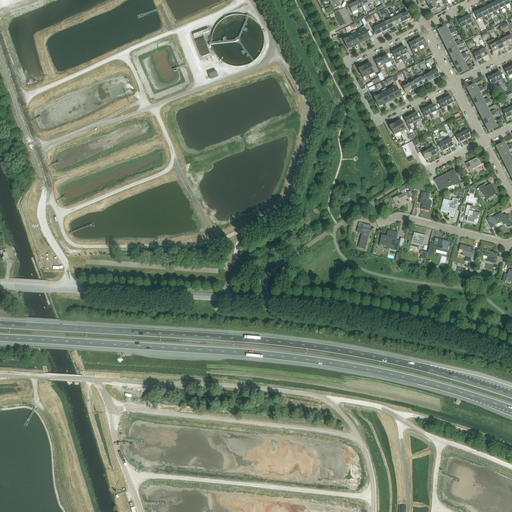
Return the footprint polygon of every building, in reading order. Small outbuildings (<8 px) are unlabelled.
[(363,7),(359,0),(354,3),(358,10),(358,12),(361,10),(360,9),(363,7)] [(368,5),(365,0),(359,0),(363,7),(365,11),(367,9),(365,6),(368,5)] [(496,1),(496,2),(499,9),(500,8),(504,7),(505,11),(508,9),(506,6),(505,6),(501,0),(499,0),(496,2),(496,1)] [(340,10),(338,7),(341,6),(338,1),(331,4),(329,5),(332,10),(333,13),(338,11),(340,10)] [(436,2),(434,3),(434,1),(428,4),(430,10),(437,7),(437,8),(440,7),(439,5),(438,5),(436,2)] [(491,4),(490,4),(494,12),(495,11),(498,9),(500,13),(502,12),(500,8),(499,9),(496,2),(491,4)] [(358,10),(354,3),(348,6),(352,13),(358,10)] [(485,7),(489,14),(490,14),(493,12),(495,16),(497,15),(495,11),(494,12),(490,4),(485,7)] [(480,9),(480,10),(483,17),(484,16),(488,15),(489,19),(491,18),(490,14),(489,14),(485,7),(480,10),(480,9)] [(398,10),(400,15),(401,14),(405,21),(411,18),(410,18),(407,12),(407,11),(402,14),(400,9),(398,10)] [(486,20),(484,16),(483,17),(480,10),(479,10),(474,12),(474,13),(477,19),(477,20),(478,20),(482,17),(484,21),(486,20)] [(392,13),(394,18),(395,17),(399,24),(405,21),(401,14),(400,15),(396,17),(394,12),(392,13)] [(387,16),(389,20),(390,20),(393,27),(399,24),(395,17),(394,18),(391,19),(389,15),(387,16)] [(464,17),(463,18),(467,25),(468,24),(471,23),(473,27),(475,26),(473,22),(469,15),(464,18),(464,17)] [(381,19),(383,23),(384,23),(388,30),(393,27),(390,20),(389,20),(385,22),(383,18),(381,19)] [(470,28),(468,24),(467,25),(463,18),(458,20),(458,21),(462,27),(461,27),(462,28),(466,26),(468,29),(470,28)] [(375,22),(377,26),(378,26),(382,33),(388,30),(384,23),(383,23),(379,25),(377,21),(375,22)] [(376,35),(382,33),(378,26),(377,26),(374,28),(372,24),(369,25),(372,29),(373,29),(376,35)] [(440,37),(454,30),(452,28),(448,30),(446,26),(437,30),(440,37)] [(363,30),(360,32),(365,41),(370,38),(366,30),(366,29),(365,29),(364,27),(362,27),(363,30)] [(208,28),(193,33),(194,37),(209,31),(208,28)] [(443,43),(452,38),(450,34),(455,32),(454,30),(440,37),(443,43)] [(355,31),(353,32),(359,44),(365,41),(360,32),(356,34),(355,31)] [(351,33),(353,36),(349,37),(354,47),(359,44),(353,32),(351,33)] [(503,34),(505,38),(505,37),(509,45),(511,43),(511,36),(511,35),(507,37),(505,33),(503,34)] [(343,40),(343,41),(344,41),(348,49),(348,50),(354,47),(349,37),(346,39),(344,36),(342,37),(344,40),(343,40)] [(497,37),(499,41),(500,40),(504,48),(504,47),(509,45),(505,37),(505,38),(501,40),(499,36),(497,37)] [(204,38),(196,41),(202,57),(210,54),(204,38)] [(421,38),(415,41),(418,48),(417,48),(419,53),(421,52),(419,47),(424,45),(424,44),(424,45),(421,38)] [(443,43),(447,49),(460,42),(459,40),(454,42),(452,38),(443,43)] [(492,40),(494,43),(495,43),(498,50),(499,50),(504,47),(504,48),(500,40),(499,41),(496,42),(494,39),(492,40)] [(414,50),(417,48),(418,48),(415,41),(409,44),(412,50),(412,51),(411,51),(414,56),(416,54),(414,50)] [(493,53),(498,50),(495,43),(494,43),(491,45),(489,41),(487,42),(489,46),(493,53)] [(447,49),(450,55),(459,51),(457,47),(461,45),(460,42),(447,49)] [(404,46),(398,49),(401,56),(400,57),(402,61),(404,60),(402,56),(407,53),(404,47),(404,46)] [(476,48),(478,52),(479,51),(483,58),(488,56),(488,55),(485,48),(484,48),(480,50),(478,47),(476,48)] [(397,59),(400,57),(401,56),(398,49),(392,52),(392,53),(392,52),(395,59),(394,59),(397,64),(399,63),(397,59)] [(471,51),(473,54),(477,61),(482,58),(482,59),(483,58),(479,51),(478,52),(474,53),(473,50),(471,51)] [(466,55),(465,53),(461,55),(459,51),(450,55),(453,61),(466,55)] [(387,55),(381,58),(384,65),(383,65),(385,70),(387,69),(385,64),(390,62),(392,65),(394,64),(391,58),(389,59),(387,55)] [(467,57),(466,55),(453,61),(456,68),(465,63),(463,59),(467,57)] [(380,67),(383,65),(384,65),(381,58),(375,61),(378,67),(378,68),(380,73),(382,71),(380,67)] [(475,66),(473,62),(475,66),(472,67),(471,65),(467,67),(465,63),(456,68),(459,74),(475,66)] [(372,74),(374,76),(376,75),(374,73),(375,72),(374,72),(370,64),(370,63),(364,66),(369,75),(372,74)] [(364,66),(358,69),(359,69),(363,78),(365,81),(367,80),(365,77),(369,75),(364,66)] [(427,68),(429,73),(430,72),(434,79),(440,76),(437,69),(436,69),(432,72),(429,67),(427,68)] [(425,75),(428,82),(434,79),(430,72),(429,73),(426,74),(424,70),(422,71),(424,75),(425,75)] [(216,71),(209,74),(211,79),(218,76),(216,71)] [(499,72),(493,75),(497,82),(498,81),(502,80),(504,84),(506,83),(504,78),(503,79),(499,72),(500,72),(499,72)] [(423,85),(428,82),(425,75),(424,75),(420,77),(418,73),(416,74),(418,78),(419,78),(423,85)] [(500,86),(498,81),(497,82),(493,75),(487,78),(488,78),(491,84),(491,85),(496,82),(498,87),(500,86)] [(414,81),(417,88),(423,85),(419,78),(418,78),(415,80),(412,76),(410,77),(413,81),(414,81)] [(405,80),(407,84),(408,84),(411,90),(417,88),(414,81),(413,81),(409,83),(407,79),(405,80)] [(401,81),(399,82),(401,87),(402,87),(406,93),(411,90),(408,84),(407,84),(403,86),(401,81)] [(466,88),(469,94),(483,88),(482,85),(477,88),(475,84),(475,83),(466,88)] [(395,99),(401,96),(400,96),(396,87),(395,84),(393,85),(394,88),(390,89),(395,99)] [(386,88),(384,89),(390,101),(395,99),(390,89),(387,91),(386,88)] [(473,101),(482,96),(480,92),(484,90),(483,88),(469,94),(473,101)] [(382,90),(383,93),(380,95),(384,104),(390,101),(384,89),(382,90)] [(380,95),(376,97),(375,94),(373,95),(374,98),(378,107),(384,104),(380,95)] [(450,96),(444,99),(448,106),(446,106),(449,111),(451,109),(449,105),(453,103),(453,102),(450,96)] [(484,100),(482,96),(473,101),(476,107),(489,100),(488,98),(484,100)] [(443,108),(446,106),(448,106),(444,99),(438,102),(442,108),(441,108),(442,108),(441,109),(443,113),(445,112),(443,108)] [(479,113),(488,108),(486,104),(490,102),(489,100),(476,107),(479,113)] [(508,109),(503,111),(503,112),(503,111),(506,118),(511,115),(511,114),(509,108),(510,108),(507,103),(505,104),(508,109)] [(433,104),(427,107),(431,114),(430,115),(432,119),(434,118),(432,113),(437,111),(436,111),(433,104)] [(426,116),(430,115),(431,114),(427,107),(421,110),(422,110),(425,117),(424,117),(426,122),(428,121),(426,116)] [(490,112),(488,108),(479,113),(482,119),(495,112),(494,110),(490,112)] [(485,125),(494,121),(492,117),(496,114),(495,112),(482,119),(485,125)] [(416,113),(410,116),(414,122),(413,123),(415,128),(415,127),(417,127),(415,122),(420,119),(416,113)] [(409,125),(413,123),(414,122),(410,116),(404,118),(405,119),(408,125),(407,126),(409,130),(411,129),(409,125)] [(403,131),(405,133),(407,132),(405,130),(406,129),(405,129),(401,121),(401,120),(395,123),(400,132),(403,131)] [(496,125),(494,121),(485,125),(488,131),(488,132),(505,123),(503,120),(505,123),(501,125),(500,123),(496,125)] [(395,123),(389,126),(390,126),(394,135),(396,138),(398,137),(396,134),(400,132),(395,123)] [(458,129),(460,134),(461,133),(465,140),(471,137),(468,130),(467,130),(462,132),(460,128),(458,129)] [(459,143),(465,140),(461,133),(460,134),(457,135),(455,131),(452,132),(455,136),(456,136),(459,143)] [(441,138),(443,142),(445,141),(448,148),(454,145),(451,139),(451,138),(445,141),(443,137),(441,138)] [(442,151),(448,148),(445,141),(443,142),(440,144),(438,139),(436,140),(438,145),(439,145),(442,151)] [(495,147),(499,153),(511,146),(511,144),(506,146),(504,142),(505,142),(504,142),(495,146),(495,147)] [(424,146),(427,151),(428,150),(431,157),(437,154),(434,147),(429,150),(426,145),(424,146)] [(502,159),(511,154),(509,150),(511,148),(511,146),(499,153),(502,159)] [(425,160),(431,157),(428,150),(427,151),(423,152),(421,148),(419,149),(421,153),(422,153),(425,160)] [(511,157),(511,154),(502,159),(505,165),(511,161),(511,157)] [(472,170),(481,165),(478,158),(468,162),(470,166),(468,168),(471,173),(473,172),(472,170)] [(453,185),(460,182),(454,170),(434,180),(440,190),(441,190),(442,190),(442,189),(443,189),(444,189),(444,188),(445,188),(446,188),(446,187),(447,187),(453,185)] [(484,185),(478,187),(481,193),(483,192),(487,199),(496,194),(491,184),(485,187),(484,185)] [(405,200),(408,199),(404,190),(400,191),(402,194),(392,199),(397,209),(407,204),(405,200)] [(432,201),(428,201),(430,194),(422,192),(419,203),(422,204),(421,209),(429,211),(432,201)] [(449,216),(453,217),(458,200),(453,198),(452,201),(448,200),(447,204),(443,203),(441,210),(450,213),(449,216)] [(467,205),(465,213),(468,214),(466,221),(477,224),(480,213),(469,210),(470,206),(467,205)] [(504,221),(507,226),(507,227),(508,227),(509,227),(510,227),(511,226),(511,225),(506,214),(501,217),(500,214),(492,218),(491,216),(486,219),(491,229),(496,226),(495,225),(504,221)] [(359,223),(357,232),(361,234),(358,247),(365,249),(369,233),(368,232),(370,226),(371,226),(363,224),(359,223)] [(399,245),(395,244),(398,232),(390,230),(389,233),(387,233),(386,236),(382,235),(379,246),(398,250),(399,245)] [(426,236),(414,233),(413,236),(410,235),(409,240),(412,241),(411,244),(411,246),(418,248),(419,245),(423,247),(426,236)] [(449,242),(435,238),(434,244),(430,244),(428,254),(433,255),(434,255),(435,249),(447,252),(449,242)] [(460,245),(459,250),(463,251),(462,256),(466,257),(465,261),(470,262),(471,257),(474,257),(475,251),(471,250),(471,247),(460,245)] [(495,254),(484,251),(483,256),(488,257),(486,262),(495,264),(497,257),(495,256),(495,254)] [(504,273),(502,281),(505,282),(506,280),(511,282),(511,270),(509,269),(507,274),(504,273)]
